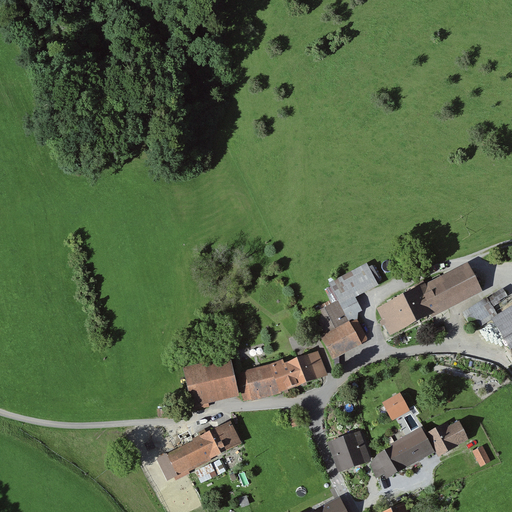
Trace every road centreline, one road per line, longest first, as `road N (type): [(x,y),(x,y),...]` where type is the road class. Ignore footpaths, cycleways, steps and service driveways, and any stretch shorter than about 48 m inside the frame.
road 1 (track): [(319,403),(75,426),(0,412)]
road 2 (residential): [(355,511),(320,442),(315,411),(353,368)]
